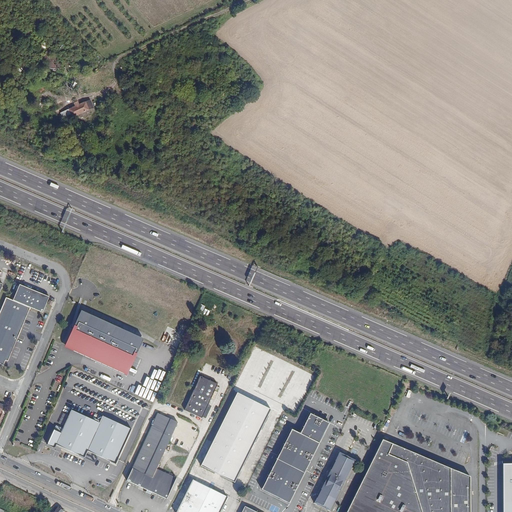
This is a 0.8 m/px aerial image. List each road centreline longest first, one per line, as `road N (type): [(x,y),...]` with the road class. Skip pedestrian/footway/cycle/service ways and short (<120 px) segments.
road 1 (motorway): [(511,389),(0,166)]
road 2 (motorway): [(0,188),(511,410)]
road 3 (unknown): [(81,478),(115,469),(141,420),(138,409),(70,384),(35,454)]
road 4 (track): [(247,0),(118,58),(115,83),(88,97)]
road 5 (residential): [(22,390),(66,286),(59,267),(0,244)]
road 6 (unknown): [(45,379),(70,360),(130,380),(153,355)]
road 7 (primary): [(112,511),(0,458)]
